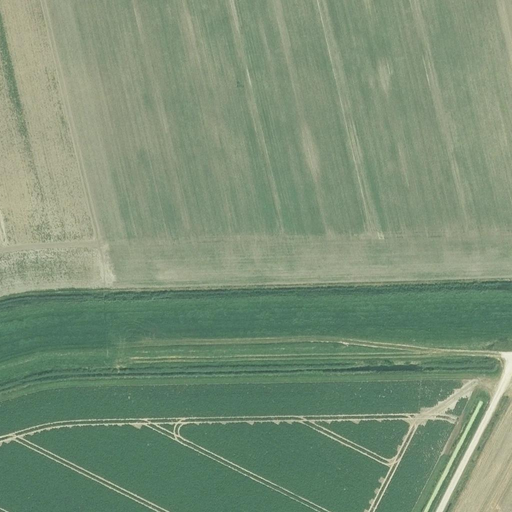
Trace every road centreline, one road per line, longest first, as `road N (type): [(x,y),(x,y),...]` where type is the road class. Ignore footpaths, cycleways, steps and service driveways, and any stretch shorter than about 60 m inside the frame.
road 1 (track): [(511,353),(413,346),(44,351),(0,364)]
road 2 (unclassified): [(511,361),(437,511)]
